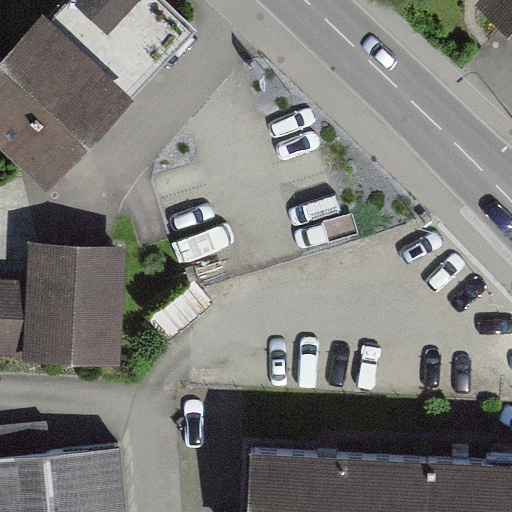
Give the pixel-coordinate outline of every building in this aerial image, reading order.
[(511,0),(486,0),(511,23),(511,0)] [(132,91),(46,16),(0,69),(0,141),(51,185),(132,91)] [(128,238),(29,233),(28,275),(25,350),(123,354),(128,238)] [(0,348),(25,350),(28,275),(0,273),(0,348)] [(133,511),(127,446),(0,457),(0,511),(133,511)] [(511,511),(511,461),(254,450),(250,511),(511,511)]
